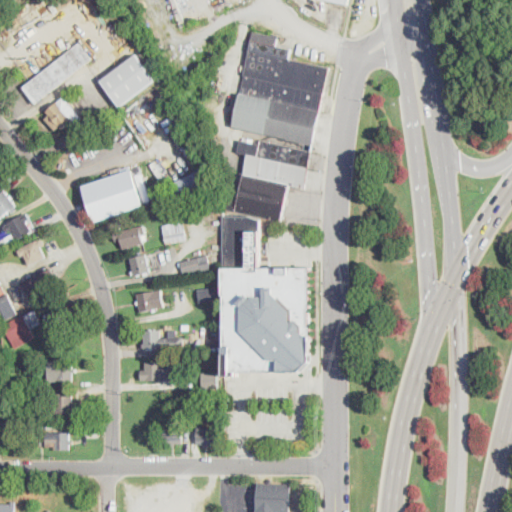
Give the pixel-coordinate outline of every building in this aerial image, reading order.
[(323,115),(315,152),(307,188),(290,185),(281,221),(262,216),(261,220),(250,216),(234,216),(249,155),(238,153),(241,140),(261,145),(262,141),(305,150),(307,142),(256,131),(258,125),(237,121),(247,76),(245,76),(249,55),(254,33),(278,38),(277,46),(292,49),(290,59),(333,68),(323,115)] [(35,104),(21,88),(80,44),(93,60),(35,104)] [(157,79),(121,105),(102,79),(138,53),(157,79)] [(69,102),(83,117),(84,119),(76,125),(73,121),(64,129),(61,125),(56,130),(46,119),(51,115),(49,112),(51,110),(49,107),(54,103),(55,105),(65,97),(69,102)] [(144,205),(96,221),(85,186),(123,173),(123,171),(132,168),(144,205)] [(211,187),(183,200),(174,181),(202,168),(211,187)] [(152,199),(146,201),(136,174),(143,172),(152,199)] [(19,209),(13,213),(11,210),(0,219),(0,193),(5,190),(19,209)] [(178,217),(171,219),(167,208),(174,205),(178,217)] [(33,232),(17,241),(17,239),(4,246),(5,248),(0,250),(0,239),(1,241),(8,237),(3,227),(27,213),(31,219),(28,221),(34,231),(33,232)] [(261,267),(312,267),(313,311),(311,311),(312,326),(314,326),(314,360),(304,372),(239,374),(239,377),(226,377),(223,215),(234,216),(250,216),(261,220),(261,265),(261,267)] [(194,219),(197,231),(187,233),(188,240),(168,245),(164,225),(184,220),(184,221),(194,219)] [(147,240),(145,241),(145,244),(125,249),(123,240),(116,242),(114,232),(144,225),(147,240)] [(42,247),(46,256),(47,258),(30,265),(25,255),(22,256),(18,249),(42,238),(45,245),(42,247)] [(152,272),(133,276),(131,271),(134,271),(131,258),(147,254),(152,272)] [(209,255),(213,271),(203,273),(202,271),(184,275),(181,262),(184,261),(184,258),(188,257),(189,259),(209,255)] [(52,269),(54,275),(58,273),(60,280),(57,281),(60,287),(38,296),(37,294),(32,296),(29,288),(24,290),(21,284),(36,278),(35,276),(52,269)] [(221,301),(201,304),(200,289),(219,287),(221,301)] [(165,307),(142,312),(138,294),(162,290),(165,307)] [(0,296),(9,293),(18,313),(18,314),(7,320),(3,311),(0,312),(1,315),(0,315),(0,296)] [(66,305),(67,310),(74,309),(77,325),(71,326),(71,328),(54,332),(52,323),(48,324),(46,314),(60,311),(59,307),(66,305)] [(39,316),(42,323),(32,328),(36,338),(16,348),(4,324),(24,314),(25,316),(36,311),(39,316)] [(162,330),(162,338),(184,337),(185,348),(171,348),(171,350),(158,351),(157,348),(146,349),(145,331),(162,330)] [(61,359),(61,362),(74,362),(74,369),(75,380),(57,380),(57,372),(53,372),(53,359),(61,359)] [(179,375),(179,380),(162,381),(162,383),(153,383),(153,380),(142,380),(142,371),(147,371),(147,363),(179,362),(179,375)] [(220,372),(220,376),(224,376),(224,384),(220,384),(220,388),(205,389),(204,372),(220,372)] [(74,414),(57,414),(57,396),(74,396),(74,414)] [(183,443),(183,444),(177,444),(176,446),(171,446),(172,444),(165,444),(165,427),(184,428),(183,443)] [(217,428),(217,444),(210,444),(210,447),(205,447),(205,444),(197,444),(197,428),(217,428)] [(27,430),(26,438),(18,437),(19,430),(27,430)] [(71,432),(71,440),(74,440),(74,444),(71,445),(71,449),(56,449),(55,447),(47,447),(47,433),(71,432)] [(290,483),(289,511),(276,511),(275,511),(256,511),(257,482),(290,483)] [(16,502),(16,511),(0,511),(0,504),(12,504),(12,501),(16,502)]
